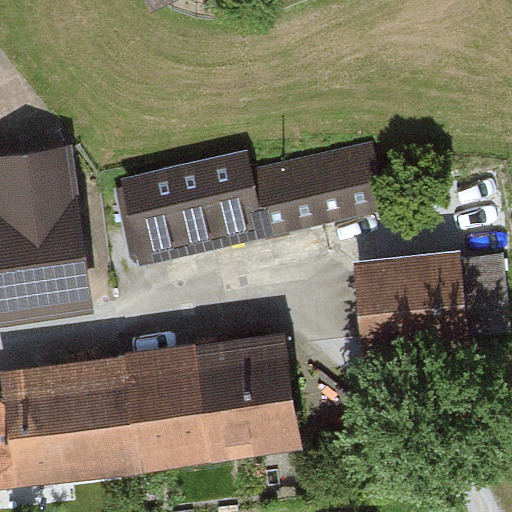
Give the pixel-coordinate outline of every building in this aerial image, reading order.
[(160,0),(166,11),(189,0),(160,0)] [(99,303),(78,147),(0,157),(0,248),(9,315),(99,303)] [(126,181),(142,260),(387,210),(374,149),(261,172),(257,154),(126,181)] [(0,248),(0,316),(9,315),(0,248)] [(468,248),(364,255),(372,358),(476,351),(468,248)] [(205,346),(219,457),(308,446),(295,335),(205,346)] [(0,483),(219,457),(205,346),(10,369),(14,400),(0,401),(0,483)]
